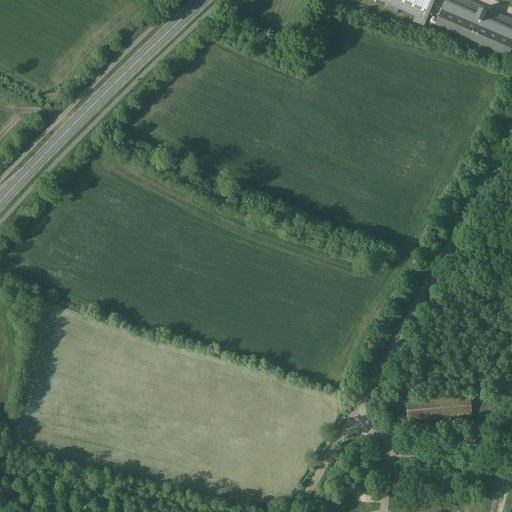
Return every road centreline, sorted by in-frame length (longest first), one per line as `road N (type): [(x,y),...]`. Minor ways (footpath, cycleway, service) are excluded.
road 1 (unclassified): [(351,417),(511,144)]
road 2 (primary): [(0,205),(125,75),(211,0)]
road 3 (unclassified): [(351,417),(407,453),(511,472)]
